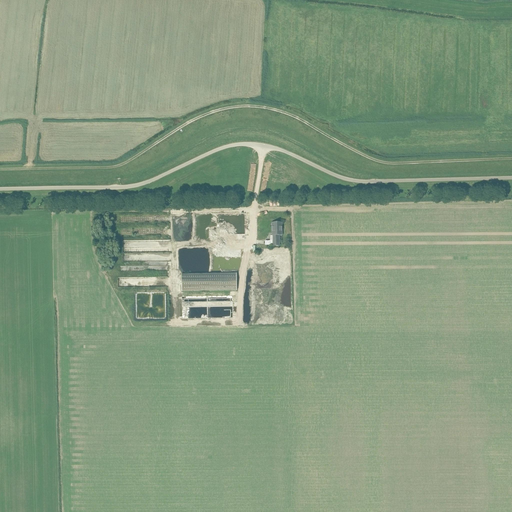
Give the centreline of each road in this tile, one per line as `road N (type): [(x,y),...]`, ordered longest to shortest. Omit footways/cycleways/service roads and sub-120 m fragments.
road 1 (track): [(0,170),(115,168),(197,117),(257,105),(381,163),(511,160)]
road 2 (unclassified): [(511,177),(339,177),(263,144),(242,143),(139,185),(0,189)]
